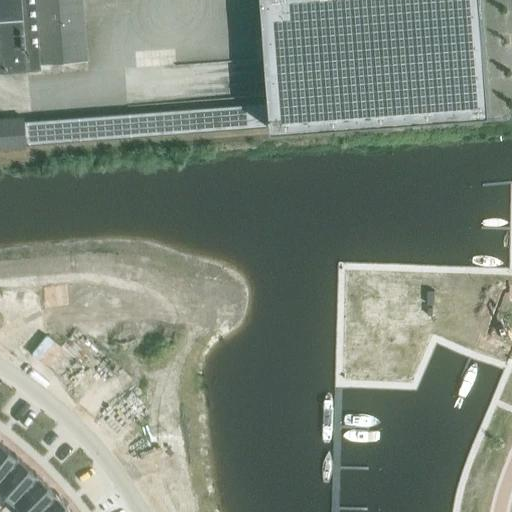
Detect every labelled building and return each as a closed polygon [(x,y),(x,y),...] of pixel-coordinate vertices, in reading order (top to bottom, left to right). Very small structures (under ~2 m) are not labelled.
[(31,0),(0,0),(0,68),(32,66),(32,57),(36,57),(31,0)] [(81,0),(32,0),(37,63),(86,59),(81,0)] [(263,0),(273,128),(490,112),(481,0),(263,0)] [(0,149),(24,148),(22,117),(0,118),(0,149)] [(0,437),(0,474),(19,452),(0,437)] [(19,452),(0,474),(0,489),(10,499),(38,470),(19,452)] [(38,470),(10,499),(23,511),(31,511),(57,489),(38,470)] [(57,489),(31,511),(70,511),(74,509),(57,489)]
